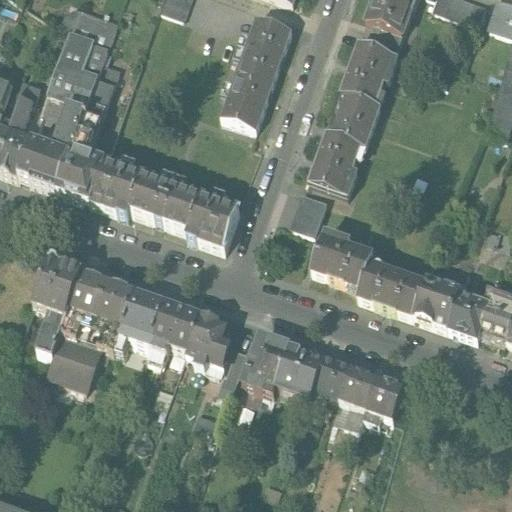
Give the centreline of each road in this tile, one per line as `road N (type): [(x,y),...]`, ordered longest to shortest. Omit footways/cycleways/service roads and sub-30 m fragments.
road 1 (residential): [(341,0),(242,292)]
road 2 (residential): [(242,292),(511,387)]
road 3 (residential): [(0,209),(242,292)]
